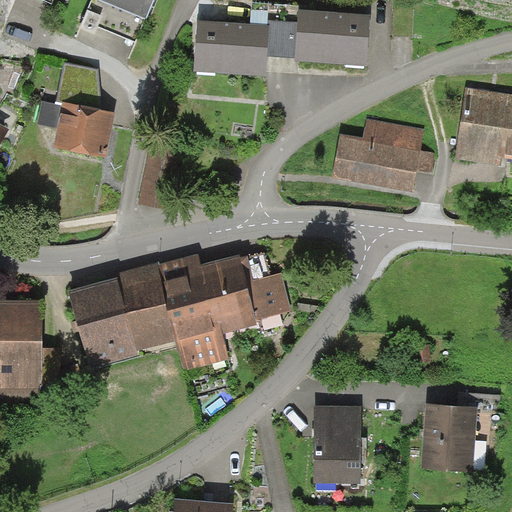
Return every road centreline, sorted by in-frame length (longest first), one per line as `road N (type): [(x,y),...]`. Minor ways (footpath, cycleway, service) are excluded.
road 1 (residential): [(374,227),(344,305),(256,409),(138,487),(69,511)]
road 2 (residential): [(259,225),(267,161),(349,103),(435,65),(511,44)]
road 3 (residential): [(126,250),(137,132),(184,0)]
road 4 (unclassified): [(511,246),(374,227)]
road 5 (unclassified): [(259,225),(126,250)]
road 6 (unclassified): [(126,250),(66,261),(0,256)]
